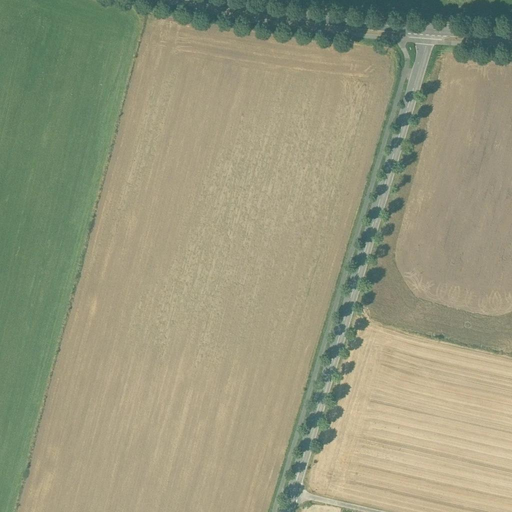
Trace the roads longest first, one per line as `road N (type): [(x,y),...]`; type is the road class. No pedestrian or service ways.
road 1 (tertiary): [(293,491),(430,29)]
road 2 (tertiary): [(211,0),(430,29)]
